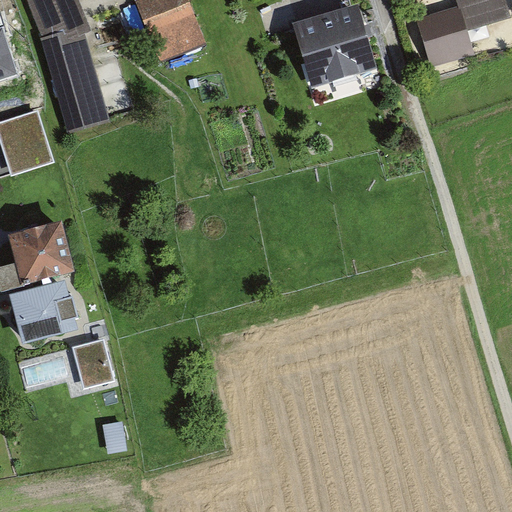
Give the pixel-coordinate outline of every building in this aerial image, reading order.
[(31,0),(47,41),(71,129),(101,119),(76,31),(84,28),(72,0),(31,0)] [(193,0),(141,0),(134,3),(158,61),(210,39),(193,0)] [(485,0),(417,20),(431,66),(511,41),(511,12),(508,0),(485,0)] [(0,77),(15,73),(1,29),(5,27),(0,10),(0,77)] [(363,11),(296,29),(312,89),(379,71),(363,11)] [(37,114),(0,126),(16,173),(53,161),(37,114)] [(75,275),(63,227),(11,240),(23,288),(75,275)] [(64,285),(15,298),(29,347),(77,334),(64,285)] [(103,342),(78,347),(87,386),(112,380),(103,342)]
